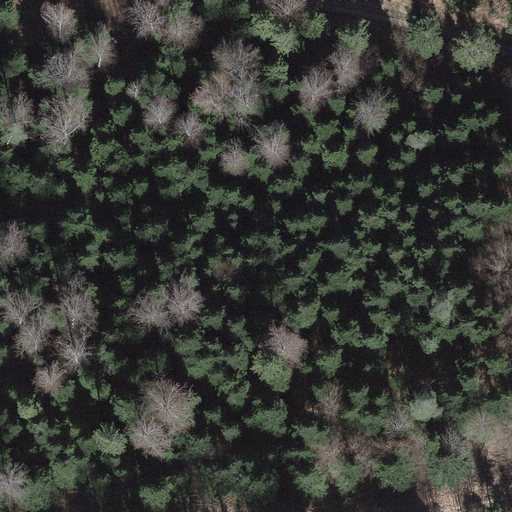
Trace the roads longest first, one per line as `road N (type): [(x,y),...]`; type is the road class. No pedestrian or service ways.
road 1 (track): [(302,0),(511,56)]
road 2 (track): [(380,511),(511,487)]
